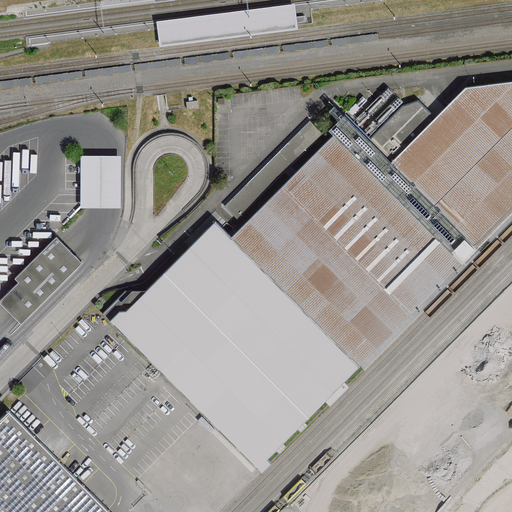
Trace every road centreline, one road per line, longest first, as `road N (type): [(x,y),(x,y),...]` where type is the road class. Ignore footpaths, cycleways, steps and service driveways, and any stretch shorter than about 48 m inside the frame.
road 1 (unclassified): [(142,237),(0,381)]
road 2 (unclassified): [(142,237),(195,182),(197,161),(182,146)]
